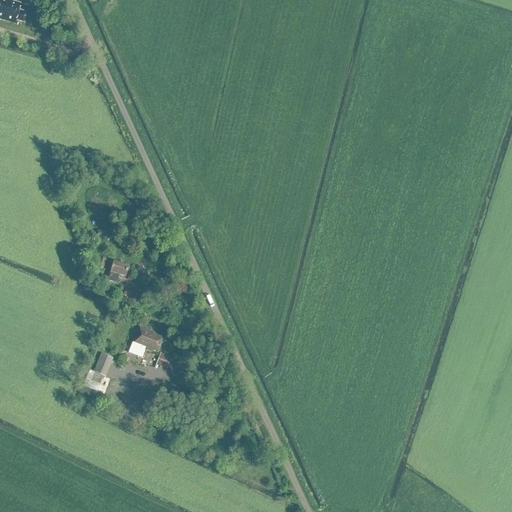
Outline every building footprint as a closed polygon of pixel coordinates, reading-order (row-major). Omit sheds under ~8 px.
[(3,0),(0,0),(0,19),(14,24),(15,20),(23,23),(26,13),(18,11),(19,4),(3,0)] [(98,238),(113,236),(111,229),(97,231),(98,238)] [(125,278),(128,267),(95,257),(92,267),(102,270),(103,268),(110,270),(110,273),(108,281),(116,284),(118,276),(125,278)] [(157,353),(162,339),(152,335),(153,333),(138,327),(131,345),(151,352),(151,350),(157,353)] [(105,378),(113,359),(100,354),(93,372),(105,378)] [(171,358),(160,354),(155,366),(166,370),(171,358)]
